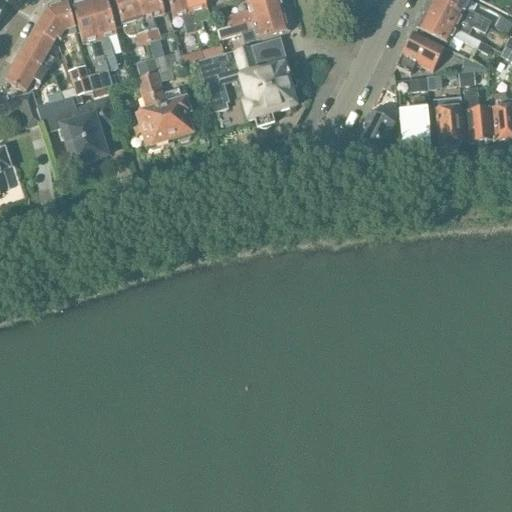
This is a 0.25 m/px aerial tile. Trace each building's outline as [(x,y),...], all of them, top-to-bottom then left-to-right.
[(105,0),(100,0),(88,4),(104,58),(108,73),(108,74),(118,72),(114,59),(112,60),(107,40),(116,38),(105,0)] [(139,50),(149,46),(135,0),(113,0),(122,31),(123,30),(124,36),(126,39),(129,40),(132,40),(136,39),(139,50)] [(135,0),(149,46),(159,44),(153,22),(164,19),(158,0),(135,0)] [(184,0),(166,0),(173,22),(181,20),(186,40),(195,37),(184,0)] [(202,0),(184,0),(195,37),(204,35),(201,26),(210,23),(207,13),(202,0)] [(248,13),(227,19),(230,30),(283,15),(281,8),(283,5),(282,1),(280,0),(260,0),(246,4),(248,13)] [(433,0),(432,2),(487,30),(490,23),(466,11),(470,3),(464,0),(433,0)] [(430,1),(423,17),(425,18),(467,39),(471,30),(483,37),(487,30),(432,2),(430,1)] [(0,2),(0,21),(9,6),(0,2)] [(88,4),(71,8),(82,47),(90,45),(95,65),(99,76),(108,74),(108,73),(104,58),(88,4)] [(46,13),(34,35),(54,46),(56,43),(61,45),(63,41),(76,37),(67,7),(46,13)] [(231,31),(217,34),(220,44),(241,38),(243,47),(256,44),(289,35),(288,31),(289,28),(288,23),(285,22),(283,15),(230,30),(231,31)] [(419,20),(414,29),(418,31),(417,33),(448,48),(451,40),(476,52),(479,45),(467,39),(425,18),(423,22),(419,20)] [(47,58),(54,46),(34,35),(20,59),(47,74),(54,62),(47,58)] [(408,51),(398,71),(410,78),(416,65),(432,73),(443,52),(414,38),(413,41),(410,43),(408,48),(408,51)] [(204,64),(195,67),(198,76),(209,117),(228,112),(226,106),(228,105),(229,105),(224,88),(222,88),(220,89),(218,81),(237,76),(237,75),(238,78),(244,100),(246,106),(243,106),(248,123),(255,122),(257,130),(274,125),(272,121),(271,117),(293,111),(290,97),(289,95),(294,93),(291,80),(290,78),(285,80),(282,69),(273,71),(272,65),(262,68),(257,48),(224,58),(204,64)] [(221,48),(201,54),(204,64),(224,58),(221,48)] [(511,54),(505,50),(500,60),(511,65),(511,54)] [(47,74),(20,59),(5,85),(21,94),(27,94),(33,83),(39,87),(47,74)] [(156,76),(146,79),(166,146),(178,142),(178,144),(182,145),(189,143),(191,140),(190,138),(192,138),(186,118),(190,117),(185,103),(182,104),(181,100),(178,93),(163,97),(160,86),(156,76)] [(390,77),(383,92),(396,98),(394,79),(391,77),(390,77)] [(146,113),(135,117),(146,152),(148,151),(149,153),(152,154),(160,152),(161,149),(161,147),(166,146),(146,79),(139,81),(136,82),(146,113)] [(475,91),(463,92),(463,100),(468,147),(476,146),(478,150),(485,150),(486,145),(493,145),(490,109),(477,111),(475,91)] [(33,95),(18,100),(28,131),(42,126),(38,112),(33,95)] [(78,100),(38,112),(42,126),(45,137),(62,132),(74,170),(106,160),(98,133),(113,128),(106,105),(74,115),(72,109),(80,107),(78,100)] [(460,101),(432,104),(433,114),(437,150),(447,149),(450,153),(458,153),(460,148),(465,147),(461,111),(460,101)] [(414,115),(398,116),(399,131),(401,151),(402,154),(404,154),(407,158),(418,156),(419,152),(429,151),(425,113),(424,102),(413,103),(414,115)] [(504,111),(492,112),(495,144),(497,144),(498,147),(508,146),(508,143),(511,142),(511,103),(503,104),(504,111)] [(370,116),(357,143),(358,144),(358,148),(367,153),(371,151),(381,156),(382,155),(390,159),(399,156),(401,151),(399,131),(395,129),(370,116)] [(0,195),(7,193),(0,173),(10,170),(4,151),(0,152),(0,195)]
